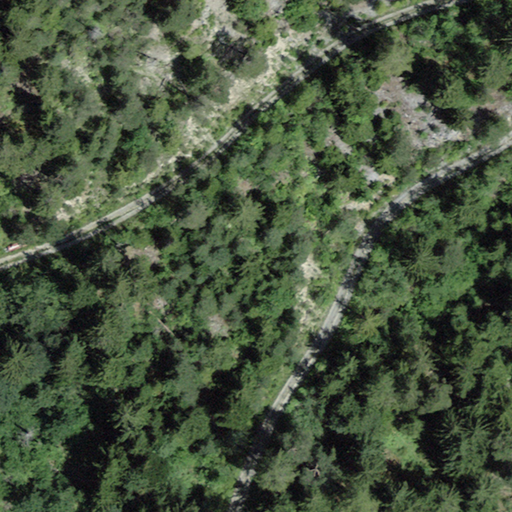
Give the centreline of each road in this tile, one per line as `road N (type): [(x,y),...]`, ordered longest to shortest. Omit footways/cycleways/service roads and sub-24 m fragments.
road 1 (track): [(467,0),(401,17),(317,60),(151,206),(0,269)]
road 2 (track): [(234,511),(252,455),(389,212),(511,138)]
